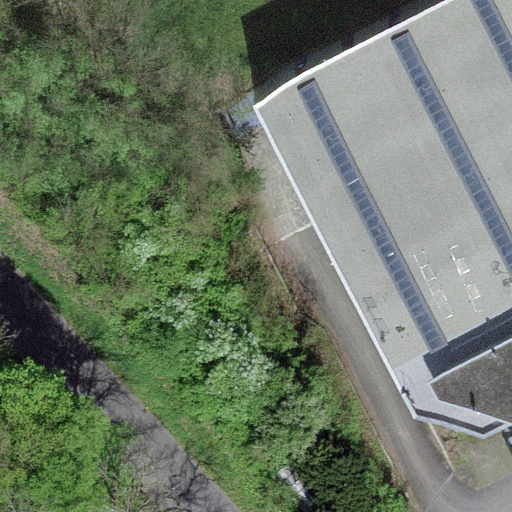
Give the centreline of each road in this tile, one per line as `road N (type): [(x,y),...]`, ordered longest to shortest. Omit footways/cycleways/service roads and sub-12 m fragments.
road 1 (unknown): [(445,511),(251,126)]
road 2 (residential): [(0,261),(231,511)]
